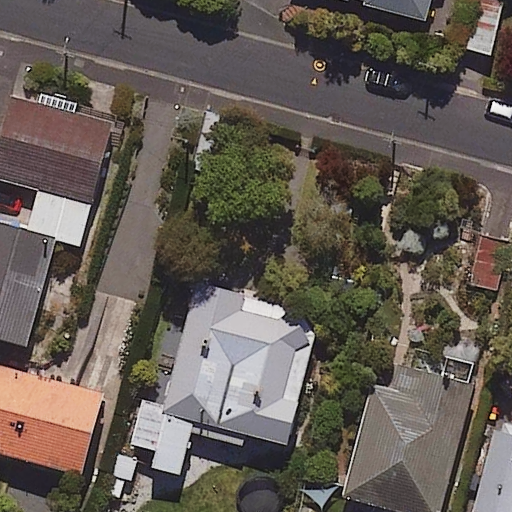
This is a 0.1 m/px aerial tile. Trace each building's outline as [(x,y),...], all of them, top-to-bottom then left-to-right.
[(433,0),(350,0),(427,21),(433,0)] [(502,3),(491,0),(473,0),(460,47),(488,55),(502,3)] [(8,97),(0,130),(0,174),(40,185),(28,233),(39,235),(53,239),(79,246),(110,123),(8,97)] [(28,233),(0,225),(0,340),(25,347),(53,239),(39,235),(28,233)] [(143,393),(128,445),(152,452),(149,462),(179,471),(191,430),(238,443),(242,430),(281,441),(317,316),(186,278),(152,396),(143,393)] [(439,511),(476,365),(438,356),(434,371),(398,362),(391,390),(370,385),(342,496),(404,511),(439,511)] [(100,390),(0,364),(0,452),(78,473),(100,390)] [(511,511),(511,424),(496,421),(471,511),(511,511)]
